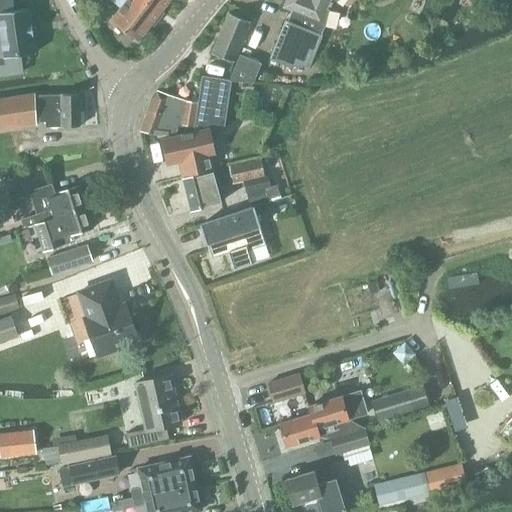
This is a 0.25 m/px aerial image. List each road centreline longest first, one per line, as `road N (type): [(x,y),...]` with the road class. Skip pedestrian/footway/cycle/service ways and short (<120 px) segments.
road 1 (tertiary): [(262,511),(197,303),(132,176),(122,134),(128,103)]
road 2 (tertiary): [(128,103),(217,0)]
road 3 (residential): [(128,103),(64,0)]
